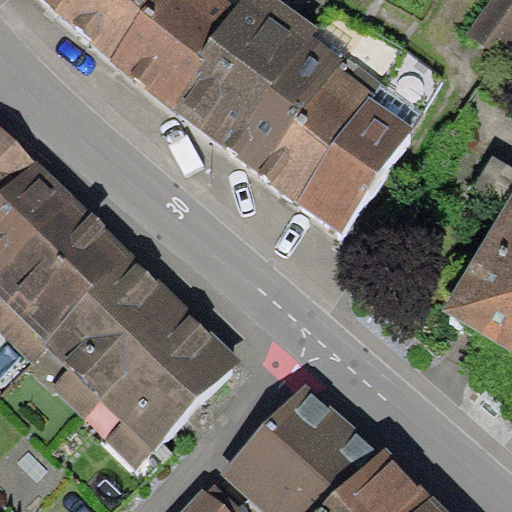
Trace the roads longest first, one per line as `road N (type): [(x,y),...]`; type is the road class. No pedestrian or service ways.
road 1 (tertiary): [(322,342),(0,57)]
road 2 (unknown): [(322,342),(399,178),(459,80),(453,58),(369,0)]
road 3 (tertiary): [(511,501),(322,342)]
road 4 (residential): [(322,342),(168,511)]
